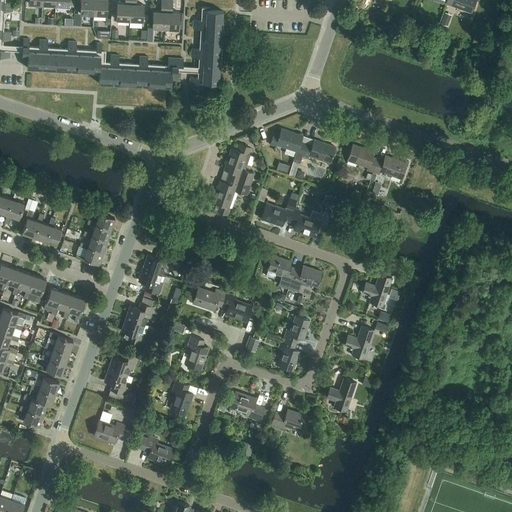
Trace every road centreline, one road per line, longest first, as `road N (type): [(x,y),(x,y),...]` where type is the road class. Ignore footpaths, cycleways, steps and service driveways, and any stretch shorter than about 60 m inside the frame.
road 1 (residential): [(225,363),(309,382),(348,266),(146,196)]
road 2 (unclassified): [(511,167),(308,98)]
road 3 (residential): [(159,157),(0,102)]
road 4 (residential): [(62,443),(113,291)]
road 5 (residential): [(159,157),(308,98)]
road 6 (residential): [(182,484),(225,363)]
road 7 (residential): [(182,484),(62,443)]
road 8 (residential): [(0,246),(113,291)]
